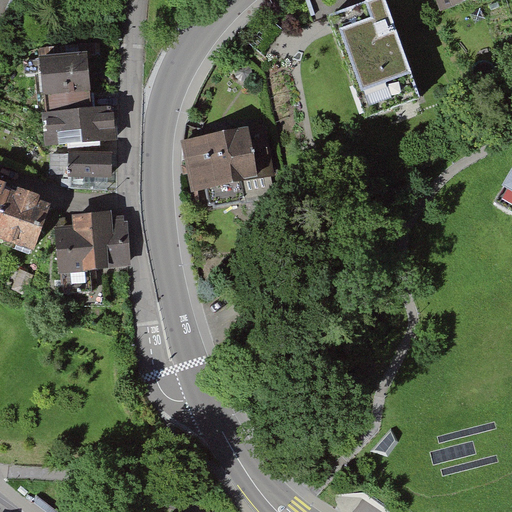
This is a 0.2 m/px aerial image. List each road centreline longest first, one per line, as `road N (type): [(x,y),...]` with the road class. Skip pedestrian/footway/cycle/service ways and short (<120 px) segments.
road 1 (residential): [(204,396),(170,400),(153,367),(126,197),(136,0)]
road 2 (residential): [(204,396),(161,218),(161,139),(188,61),(234,0)]
road 3 (residential): [(284,511),(245,471),(204,396)]
